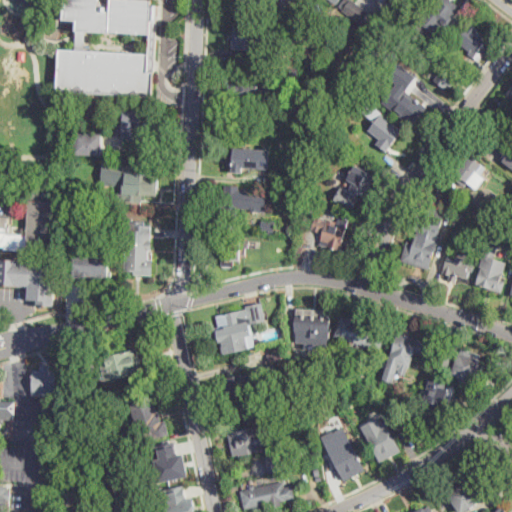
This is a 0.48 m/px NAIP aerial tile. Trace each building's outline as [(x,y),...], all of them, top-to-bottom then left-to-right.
[(100,0),(100,6),(108,6),(108,12),(111,12),(111,0),(153,0),(153,5),(159,5),(159,13),(158,21),(152,21),(151,35),(83,31),(79,31),(78,31),(78,28),(78,25),(79,20),(65,20),(65,18),(65,0),(100,0)] [(380,27),(375,35),(339,7),(344,0),(354,0),(357,2),(384,23),(380,27)] [(428,0),(452,0),(454,1),(461,6),(439,36),(436,34),(415,18),(428,0)] [(324,3),(323,12),(314,11),(316,2),(324,3)] [(274,31),(273,47),(267,46),(267,52),(231,49),(233,23),(262,25),(262,30),(274,31)] [(480,62),(469,54),(471,50),(458,41),(469,26),(493,43),(480,62)] [(454,47),(450,53),(445,50),(450,44),(454,47)] [(149,52),(147,71),(153,71),(152,94),(57,89),(59,48),(149,52)] [(328,64),(318,63),(318,54),(323,49),(334,49),(334,58),(328,64)] [(448,55),(444,59),(440,56),(444,51),(448,55)] [(300,58),(299,66),(285,65),(286,57),(300,58)] [(463,73),(452,86),(448,83),(445,88),(435,80),(450,62),(463,73)] [(265,78),(265,83),(270,84),(269,98),(264,97),(264,102),(234,100),(235,95),(228,95),(229,81),(236,82),(236,76),(265,78)] [(414,125),(384,102),(398,84),(427,107),(414,125)] [(430,106),(419,98),(423,93),(434,100),(430,106)] [(387,150),(378,143),(381,139),(369,129),(375,122),(361,111),(368,102),(403,131),(387,150)] [(122,144),(143,145),(144,111),(123,110),(122,144)] [(160,147),(129,145),(130,131),(138,132),(139,122),(162,124),(160,147)] [(511,126),(511,134),(510,137),(502,131),(508,123),(511,126)] [(103,155),(76,155),(76,134),(104,134),(103,155)] [(511,144),(511,169),(504,163),(499,160),(511,144)] [(261,168),(245,168),(245,172),(233,172),(233,166),(228,166),(228,149),(261,150),(261,168)] [(479,188),(469,182),(465,186),(453,178),(470,155),(487,167),(482,175),(486,178),(479,188)] [(364,198),(350,190),(354,182),(348,179),(355,164),(376,175),(364,198)] [(157,195),(125,194),(126,182),(122,182),(123,172),(159,175),(157,195)] [(303,173),(302,180),(293,179),(294,172),(303,173)] [(51,185),(50,202),(57,202),(55,253),(5,250),(5,247),(0,246),(0,217),(7,218),(6,234),(26,235),(28,197),(23,197),(23,188),(27,189),(28,178),(39,179),(38,185),(51,185)] [(88,185),(87,204),(71,203),(72,184),(88,185)] [(302,190),(298,194),(293,189),(296,185),(302,190)] [(260,190),(259,213),(253,212),(253,209),(239,209),(239,226),(224,225),(225,217),(224,217),(224,208),(222,208),(222,193),(226,194),(226,186),(240,186),(240,189),(260,190)] [(505,198),(491,218),(478,209),(492,189),(505,198)] [(458,199),(454,212),(442,208),(446,195),(458,199)] [(467,208),(465,220),(458,219),(461,207),(467,208)] [(327,219),(338,221),(339,218),(349,220),(344,241),(349,242),(346,251),(321,244),(326,224),(318,222),(321,210),(328,212),(327,219)] [(443,224),(430,269),(402,261),(408,241),(416,243),(423,219),(443,224)] [(275,223),(275,231),(262,230),(263,222),(275,223)] [(152,251),(154,252),(153,275),(135,274),(135,272),(126,271),(127,238),(138,239),(138,225),(153,225),(152,251)] [(247,247),(247,254),(241,254),(241,261),(236,261),(236,267),(222,267),(222,241),(242,242),(242,247),(247,247)] [(510,271),(509,275),(505,274),(504,278),(508,280),(504,294),(478,286),(483,268),(481,267),(483,258),(482,258),(487,243),(499,247),(495,259),(508,263),(506,270),(510,271)] [(467,278),(459,275),(458,278),(443,274),(449,254),(463,258),(466,249),(475,252),(467,278)] [(108,276),(102,276),(102,281),(74,280),(76,251),(110,253),(108,276)] [(58,263),(55,306),(34,305),(34,300),(27,299),(28,286),(0,284),(0,271),(1,259),(58,263)] [(251,349),(226,355),(217,316),(247,309),(246,306),(263,302),(267,322),(251,326),(253,335),(248,337),(251,349)] [(333,311),(332,339),(296,338),(298,309),(333,311)] [(374,328),(375,326),(388,330),(382,350),(337,336),(343,316),(356,319),(355,322),(374,328)] [(424,353),(414,350),(408,370),(401,368),(402,365),(390,362),(399,334),(427,342),(424,353)] [(107,381),(106,378),(101,379),(99,372),(103,371),(100,359),(138,349),(144,371),(107,381)] [(448,374),(436,370),(443,349),(455,353),(448,374)] [(283,358),(270,362),(268,354),(281,350),(283,358)] [(486,362),(479,384),(468,380),(467,383),(459,381),(460,378),(452,375),(460,353),(486,362)] [(57,370),(57,396),(34,395),(34,370),(42,370),(42,365),(50,365),(49,370),(57,370)] [(77,383),(64,387),(60,374),(74,370),(77,383)] [(248,373),(249,376),(260,374),(264,393),(261,393),(262,396),(254,398),(254,395),(225,401),(220,379),(248,373)] [(446,406),(426,398),(433,379),(453,386),(446,406)] [(154,398),(157,412),(160,411),(163,421),(167,420),(171,435),(141,442),(132,404),(154,398)] [(0,400),(15,401),(14,421),(0,420),(0,400)] [(104,417),(98,419),(95,412),(102,410),(104,417)] [(350,422),(344,426),(342,422),(348,418),(350,422)] [(379,418),(383,425),(387,423),(402,452),(381,463),(362,427),(379,418)] [(268,434),(274,433),(276,443),(266,445),(267,450),(234,457),(229,434),(266,425),(268,434)] [(346,481),(327,445),(348,434),(367,470),(346,481)] [(150,468),(153,482),(191,474),(185,451),(180,452),(176,439),(153,443),(158,466),(150,468)] [(282,454),(284,460),(297,457),(299,465),(285,468),(286,471),(270,475),(266,458),(282,454)] [(96,478),(93,462),(109,459),(112,475),(96,478)] [(323,479),(318,481),(315,468),(320,467),(323,479)] [(101,485),(100,478),(107,477),(108,484),(101,485)] [(465,477),(469,483),(475,479),(485,494),(481,497),(483,500),(465,511),(460,511),(445,490),(465,477)] [(285,482),(286,487),(294,486),(297,499),(280,502),(281,506),(276,507),(275,503),(246,509),(242,491),(252,489),(251,486),(259,484),(259,487),(285,482)] [(182,483),(186,501),(191,500),(194,511),(165,511),(160,488),(182,483)] [(0,511),(0,493),(1,489),(8,489),(7,493),(9,493),(7,511),(0,511)] [(146,490),(150,511),(109,511),(107,498),(146,490)] [(414,511),(429,503),(434,511),(414,511)]
